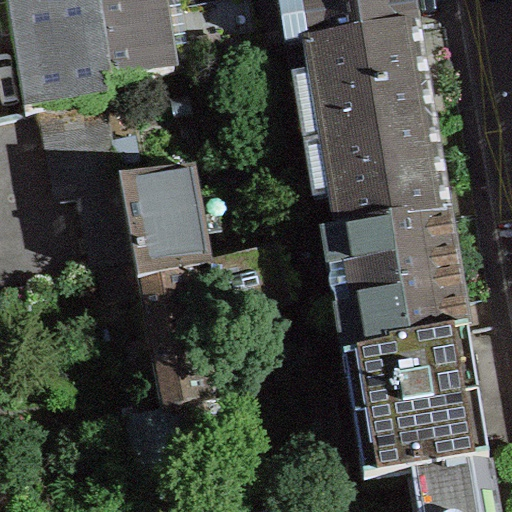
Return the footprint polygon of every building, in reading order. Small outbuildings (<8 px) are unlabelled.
[(45,113),(106,100),(103,85),(109,84),(95,0),(6,0),(8,5),(26,117),(45,113)] [(218,0),(179,7),(177,0),(95,0),(109,84),(306,51),(297,2),(264,7),(262,0),(218,0)] [(297,0),(297,2),(306,51),(307,51),(416,33),(409,0),(297,0)] [(416,33),(307,51),(323,150),(332,148),(432,131),(432,128),(426,91),(425,91),(416,33)] [(135,263),(121,181),(106,100),(45,113),(60,203),(83,199),(97,271),(133,263),(135,263)] [(332,148),(323,150),(338,237),(447,219),(432,131),(332,148)] [(139,285),(207,267),(195,202),(190,170),(121,181),(135,263),(139,285)] [(447,219),(338,237),(336,237),(343,275),(330,277),(336,315),(349,313),(358,363),(466,336),(447,219)] [(290,305),(276,250),(207,267),(139,285),(162,411),(180,407),(215,398),(202,327),(290,305)] [(369,465),(372,484),(411,477),(488,465),(466,336),(358,363),(352,364),(356,383),(347,385),(361,466),(369,465)] [(191,461),(192,460),(180,407),(162,411),(126,419),(138,472),(172,465),(190,461),(191,461)] [(416,511),(496,511),(488,465),(411,477),(416,511)]
